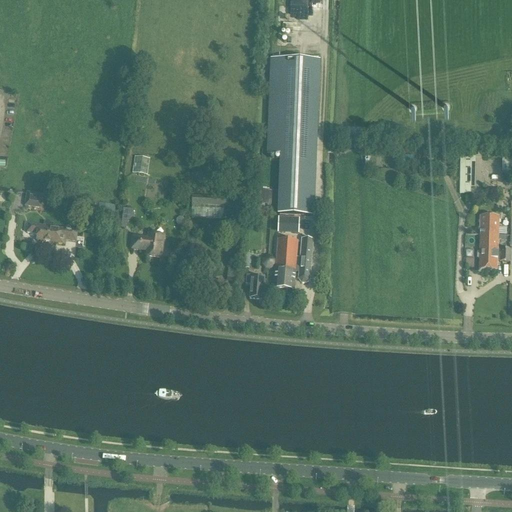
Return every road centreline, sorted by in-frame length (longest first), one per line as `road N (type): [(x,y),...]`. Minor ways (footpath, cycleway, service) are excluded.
road 1 (tertiary): [(511,337),(208,319),(0,286)]
road 2 (tertiary): [(0,439),(73,453),(475,483)]
